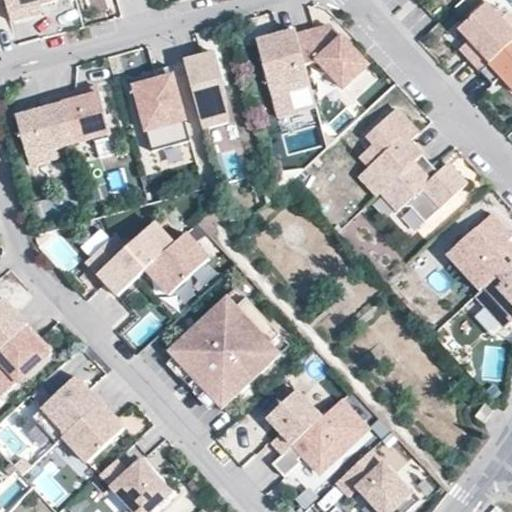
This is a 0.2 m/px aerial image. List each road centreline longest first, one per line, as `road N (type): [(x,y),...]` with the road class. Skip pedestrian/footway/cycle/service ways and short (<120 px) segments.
road 1 (residential): [(0,186),(27,263),(254,511)]
road 2 (residential): [(251,0),(0,63)]
road 3 (residential): [(511,174),(351,0)]
